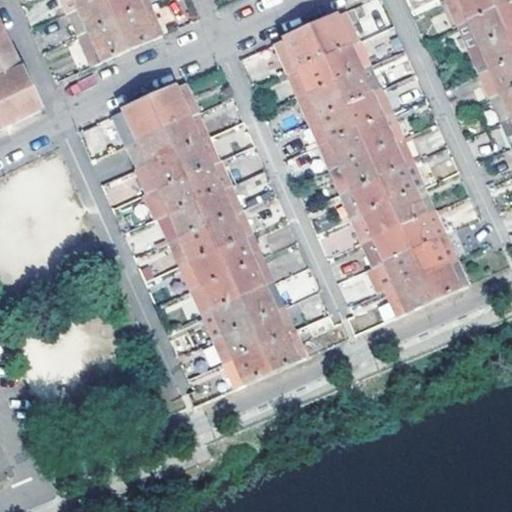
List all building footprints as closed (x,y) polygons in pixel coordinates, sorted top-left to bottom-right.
[(60,0),(78,37),(92,71),(160,39),(147,10),(142,0),(60,0)] [(449,7),(457,27),(468,23),(492,13),(486,0),(454,0),(451,2),(453,7),(449,7)] [(511,0),(486,0),(492,13),(511,4),(511,0)] [(511,4),(492,13),(503,37),(511,33),(511,4)] [(468,51),(503,37),(492,13),(468,23),(457,27),(458,29),(468,51)] [(306,34),(320,62),(347,51),(349,46),(357,47),(343,17),(306,34)] [(0,33),(0,132),(38,114),(0,33)] [(511,33),(503,37),(511,58),(511,33)] [(295,73),(320,62),(306,34),(274,48),(288,80),(292,79),(289,73),(293,70),(295,73)] [(468,51),(478,74),(488,70),(490,72),(511,62),(511,58),(503,37),(468,51)] [(320,62),(331,86),(357,74),(357,72),(365,68),(357,47),(349,46),(347,51),(320,62)] [(288,80),(295,98),(305,95),(309,96),(331,86),(320,62),(295,73),(293,70),(289,73),(292,79),(288,80)] [(490,100),(511,91),(511,62),(490,72),(488,70),(478,74),(490,100)] [(331,86),(341,111),(368,98),(368,96),(376,92),(367,70),(365,68),(357,72),(357,74),(331,86)] [(319,120),(341,111),(331,86),(309,96),(305,95),(295,98),(306,123),(316,118),(319,120)] [(195,117),(183,89),(175,93),(186,119),(190,117),(192,123),(197,121),(195,117)] [(511,91),(490,100),(501,124),(511,119),(511,91)] [(341,111),(353,134),(379,123),(379,120),(387,116),(378,95),(376,92),(368,96),(368,98),(341,111)] [(148,104),(160,133),(186,122),(186,119),(175,93),(148,104)] [(160,133),(148,104),(122,116),(133,140),(135,144),(160,133)] [(306,123),(317,147),(327,143),(330,145),(353,134),(341,111),(319,120),(316,118),(306,123)] [(133,140),(122,116),(114,120),(127,150),(132,148),(130,143),(133,140)] [(353,134),(363,159),(391,148),(390,145),(398,141),(389,118),(387,116),(379,120),(379,123),(353,134)] [(160,133),(170,157),(198,145),(197,143),(204,139),(197,121),(192,123),(190,117),(186,119),(186,122),(160,133)] [(511,150),(511,149),(511,119),(501,124),(511,150)] [(160,133),(135,144),(145,168),(170,157),(160,133)] [(340,170),(363,159),(353,134),(330,145),(327,143),(317,147),(329,171),(338,168),(340,170)] [(170,157),(182,181),(207,169),(208,167),(216,164),(206,141),(204,139),(197,143),(198,145),(170,157)] [(132,148),(127,150),(138,172),(145,168),(135,144),(133,140),(130,143),(132,148)] [(363,159),(374,185),(402,173),(401,170),(409,166),(400,143),(398,141),(390,145),(391,148),(363,159)] [(170,157),(145,168),(138,172),(149,196),(182,181),(170,157)] [(329,175),(340,196),(349,193),(352,195),(374,185),(363,159),(340,170),(338,168),(329,171),(329,175)] [(182,181),(192,206),(219,193),(219,191),(227,188),(217,165),(216,164),(208,167),(207,169),(182,181)] [(374,185),(386,209),(421,193),(410,169),(409,166),(401,170),(402,173),(374,185)] [(102,185),(110,205),(142,192),(135,172),(102,185)] [(182,181),(149,196),(159,218),(192,206),(182,181)] [(361,220),(386,209),(374,185),(352,195),(349,193),(340,196),(340,200),(351,221),(359,217),(361,220)] [(192,206),(204,229),(230,217),(229,215),(237,212),(228,189),(227,188),(219,191),(219,193),(192,206)] [(386,209),(396,233),(423,219),(431,216),(421,193),(386,209)] [(159,220),(169,242),(177,239),(179,241),(204,229),(192,206),(159,218),(159,220)] [(352,224),(362,247),(396,233),(386,209),(361,220),(359,217),(351,221),(352,224)] [(204,229),(215,255),(242,243),(241,240),(248,236),(238,214),(237,212),(229,215),(230,217),(204,229)] [(396,233),(407,258),(432,246),(441,240),(432,218),(431,216),(423,219),(396,233)] [(189,266),(215,255),(204,229),(179,241),(177,239),(169,242),(169,244),(180,267),(188,264),(189,266)] [(382,268),(407,258),(396,233),(362,247),(373,272),(377,267),(382,268)] [(215,255),(225,278),(251,267),(252,264),(259,261),(251,238),(248,236),(241,240),(242,243),(215,255)] [(407,258),(418,282),(445,270),(446,266),(453,266),(444,242),(441,240),(432,246),(407,258)] [(181,270),(191,290),(199,288),(201,289),(225,278),(215,255),(189,266),(188,264),(180,267),(181,270)] [(373,272),(384,296),(388,292),(398,291),(418,282),(407,258),(382,268),(377,267),(373,272)] [(225,278),(237,302),(261,292),(263,289),(269,285),(261,263),(259,261),(252,264),(251,267),(225,278)] [(418,282),(429,307),(466,291),(453,266),(446,266),(445,270),(418,282)] [(211,313),(237,302),(225,278),(201,289),(199,288),(191,290),(191,293),(202,315),(208,312),(211,313)] [(384,296),(396,323),(429,307),(418,282),(398,291),(388,292),(384,296)] [(237,302),(247,327),(274,316),(274,314),(281,310),(271,288),(269,285),(263,289),(261,292),(237,302)] [(202,318),(212,340),(220,336),(222,338),(247,327),(237,302),(211,313),(208,312),(202,315),(202,318)] [(247,327),(258,352),(284,339),(291,334),(294,335),(282,312),(281,310),(274,314),(274,316),(247,327)] [(310,337),(334,327),(329,316),(305,326),(310,337)] [(232,363),(258,352),(247,327),(222,338),(220,336),(212,340),(212,343),(223,366),(230,361),(232,363)] [(258,352),(270,379),(306,363),(294,335),(291,334),(284,339),(258,352)] [(223,366),(236,393),(270,379),(258,352),(232,363),(230,361),(223,366)]
